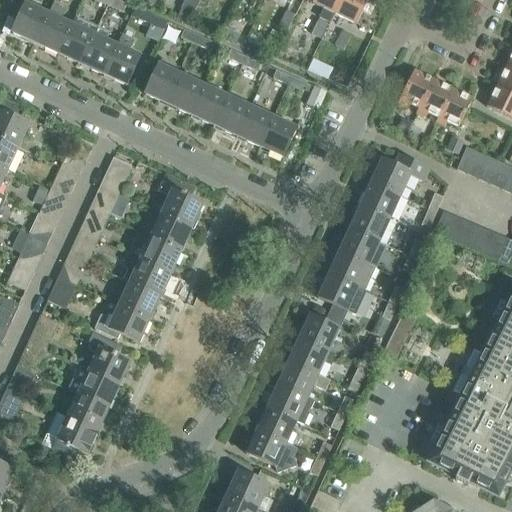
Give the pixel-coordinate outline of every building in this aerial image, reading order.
[(127,7),(112,0),(111,0),(108,7),(124,14),(127,7)] [(135,0),(134,2),(147,8),(148,5),(157,9),(160,0),(135,0)] [(197,0),(182,0),(179,8),(191,14),(197,0)] [(330,24),(334,16),(341,0),(314,0),(307,14),(318,19),(319,18),(330,24)] [(341,0),(334,16),(356,27),(369,0),(341,0)] [(11,35),(35,46),(48,16),(25,6),(11,35)] [(35,46),(58,57),(71,27),(60,22),(64,13),(56,9),(52,8),(48,16),(35,46)] [(139,21),(154,27),(157,20),(142,13),(139,21)] [(278,27),(287,32),(294,17),(285,13),(278,27)] [(71,27),(58,57),(80,67),(98,28),(76,18),(71,27)] [(319,40),(326,25),(317,21),(310,35),(319,40)] [(160,39),(172,44),(178,32),(166,27),(160,39)] [(117,48),(105,42),(109,33),(98,28),(80,67),(103,78),(117,48)] [(224,29),(220,38),(235,45),(239,36),(224,29)] [(178,40),(194,47),(199,38),(182,30),(178,40)] [(351,37),(342,33),(335,48),(344,52),(351,37)] [(122,37),(117,48),(103,78),(127,89),(140,59),(128,53),(132,42),(122,37)] [(199,38),(194,47),(209,54),(214,44),(199,38)] [(224,60),(241,68),(245,58),(228,51),(224,60)] [(245,58),(241,68),(256,74),(260,65),(245,58)] [(145,96),(168,107),(182,77),(158,67),(145,96)] [(511,72),(505,69),(495,89),(511,96),(511,72)] [(291,78),(275,71),(270,80),(287,88),(291,78)] [(408,106),(419,111),(433,82),(414,72),(398,105),(407,109),(408,106)] [(168,107),(191,117),(205,88),(182,77),(168,107)] [(291,78),(287,88),(302,94),(306,85),(291,78)] [(427,115),(437,120),(451,91),(433,82),(419,111),(417,114),(425,118),(427,115)] [(316,112),(325,93),(312,87),(304,107),(316,112)] [(191,117),(214,128),(227,98),(205,88),(191,117)] [(511,96),(495,89),(486,109),(511,121),(511,96)] [(451,91),(437,120),(435,124),(444,128),(446,124),(458,130),(472,101),(451,91)] [(214,128),(237,138),(250,109),(227,98),(214,128)] [(237,138),(260,149),(273,120),(250,109),(237,138)] [(0,142),(17,151),(35,159),(41,147),(23,139),(28,127),(0,114),(0,142)] [(273,120),(260,149),(283,160),(297,130),(273,120)] [(411,127),(408,134),(417,138),(421,131),(411,127)] [(451,139),(445,152),(457,157),(463,145),(451,139)] [(0,142),(0,170),(7,173),(17,151),(0,142)] [(69,160),(91,150),(74,142),(66,158),(69,160)] [(468,176),(477,154),(466,149),(456,171),(468,176)] [(490,159),(477,154),(468,176),(479,182),(490,159)] [(425,185),(431,172),(400,158),(395,168),(382,162),(371,185),(402,199),(411,178),(425,185)] [(502,165),(491,160),(490,159),(479,182),(491,187),(502,165)] [(131,168),(113,161),(120,182),(125,184),(131,168)] [(511,172),(511,169),(502,165),(491,187),(503,192),(511,172)] [(511,172),(503,192),(511,196),(511,172)] [(203,207),(190,201),(195,190),(165,176),(156,194),(169,199),(161,216),(192,230),(203,207)] [(57,188),(63,199),(70,196),(76,183),(72,181),(57,188)] [(361,207),(391,221),(402,199),(371,185),(361,207)] [(32,204),(43,208),(45,204),(50,193),(39,188),(32,204)] [(50,193),(45,204),(48,206),(63,199),(57,188),(51,191),(50,193)] [(98,194),(92,207),(94,215),(106,209),(101,196),(98,194)] [(429,211),(437,215),(444,200),(436,196),(429,211)] [(350,230),(381,244),(391,221),(361,207),(350,230)] [(106,209),(94,215),(99,228),(103,230),(109,218),(106,209)] [(431,230),(437,215),(429,211),(422,227),(431,230)] [(435,235),(446,240),(455,218),(444,213),(435,235)] [(150,239),(181,254),(192,230),(161,216),(150,239)] [(455,218),(446,240),(457,245),(467,223),(455,218)] [(467,223),(457,245),(468,250),(478,228),(467,223)] [(51,228),(36,233),(42,244),(49,241),(54,229),(51,228)] [(478,254),(487,232),(478,228),(468,250),(478,254)] [(340,253),(370,267),(381,244),(350,230),(340,253)] [(478,254),(488,258),(497,237),(487,232),(478,254)] [(42,244),(36,233),(30,236),(24,249),(28,251),(42,244)] [(488,258),(498,263),(507,241),(497,237),(488,258)] [(150,239),(146,249),(140,261),(171,276),(181,254),(150,239)] [(77,241),(71,253),(73,260),(85,256),(80,242),(77,241)] [(498,263),(509,268),(511,261),(511,243),(507,241),(498,263)] [(414,242),(407,257),(417,261),(423,247),(414,242)] [(340,253),(329,276),(360,290),(364,292),(375,269),(370,267),(340,253)] [(78,273),(82,275),(88,264),(85,256),(73,260),(78,273)] [(171,276),(140,261),(129,256),(123,269),(125,271),(121,281),(129,285),(161,299),(171,276)] [(417,261),(407,257),(399,274),(409,278),(417,261)] [(7,286),(25,293),(33,274),(30,273),(8,284),(7,286)] [(349,314),(360,290),(329,276),(318,300),(349,314)] [(129,285),(121,303),(119,307),(150,322),(161,299),(129,285)] [(56,286),(48,303),(66,312),(67,309),(58,287),(56,286)] [(394,286),(386,302),(396,307),(403,290),(394,286)] [(436,448),(427,464),(456,479),(454,482),(466,488),(468,485),(496,499),(505,483),(511,486),(511,295),(507,306),(500,302),(490,321),(498,325),(482,357),(473,352),(464,369),(463,369),(460,375),(461,376),(452,393),(461,397),(445,429),(438,426),(428,444),(436,448)] [(0,317),(17,309),(18,307),(1,299),(0,302),(0,317)] [(388,323),(396,307),(386,302),(379,319),(388,323)] [(139,346),(150,322),(119,307),(114,319),(109,317),(101,318),(95,332),(118,343),(120,337),(139,346)] [(402,313),(379,358),(392,365),(415,319),(402,313)] [(42,317),(41,319),(49,340),(52,342),(60,325),(42,317)] [(299,341),(324,353),(330,356),(341,332),(310,318),(299,341)] [(99,351),(88,374),(120,388),(130,365),(118,359),(122,349),(93,336),(88,346),(99,351)] [(327,380),(337,359),(330,356),(324,353),(299,341),(289,364),(326,382),(327,380)] [(26,352),(19,365),(22,372),(34,367),(29,354),(26,352)] [(364,352),(356,368),(366,372),(373,357),(364,352)] [(330,383),(326,382),(289,364),(278,387),(308,401),(314,388),(326,393),(330,383)] [(27,386),(31,387),(37,375),(34,367),(22,372),(27,386)] [(120,388),(88,374),(75,367),(64,390),(78,396),(109,411),(120,388)] [(366,372),(356,368),(349,383),(358,388),(366,372)] [(315,404),(308,401),(278,387),(267,410),(298,424),(304,427),(315,404)] [(78,396),(67,419),(99,434),(109,411),(78,396)] [(3,398),(0,405),(0,415),(15,423),(15,421),(7,400),(3,398)] [(342,399),(335,414),(345,418),(351,403),(342,399)] [(257,432),(287,447),(298,424),(267,410),(257,432)] [(345,418),(335,414),(328,430),(337,434),(345,418)] [(67,419),(57,443),(50,453),(69,462),(74,451),(88,457),(99,434),(67,419)] [(295,450),(287,447),(257,432),(246,456),(276,470),(278,475),(295,468),(292,459),(295,450)] [(321,444),(314,459),(324,463),(330,449),(321,444)] [(324,463),(314,459),(307,476),(316,480),(324,463)] [(0,465),(0,494),(2,496),(13,472),(0,465)] [(226,497),(257,511),(259,511),(267,511),(272,504),(263,499),(268,488),(238,473),(226,497)] [(256,511),(257,511),(226,497),(219,511),(256,511)] [(295,501),(290,511),(301,511),(304,505),(295,501)]
